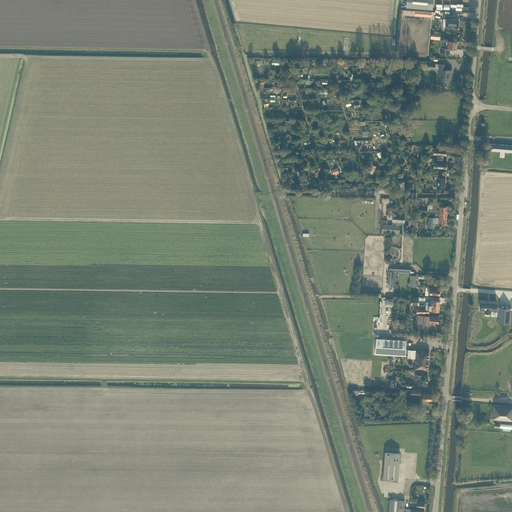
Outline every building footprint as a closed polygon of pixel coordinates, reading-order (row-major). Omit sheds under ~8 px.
[(432,9),(432,0),(407,0),(407,7),(432,9)] [(451,19),(451,15),(444,15),(444,18),(446,18),(446,26),(458,28),(459,19),(451,19)] [(457,42),(457,41),(446,40),(446,48),(441,47),(440,52),(448,53),(449,48),(456,49),(456,46),(457,45),(457,43),(457,42)] [(445,69),(445,64),(439,64),(439,70),(440,70),(439,76),(441,76),(441,84),(450,85),(450,80),(451,80),(450,79),(450,77),(451,77),(452,70),(445,69)] [(434,147),(434,154),(437,154),(436,158),(443,158),(444,158),(444,155),(444,153),(446,154),(446,148),(434,147)] [(435,161),(434,167),(446,168),(447,163),(443,163),(443,158),(436,158),(436,161),(435,161)] [(440,178),(440,174),(433,173),(432,177),(437,178),(437,187),(444,188),(445,182),(445,178),(440,178)] [(447,206),(438,205),(433,205),(432,211),(436,211),(436,210),(439,210),(439,213),(447,213),(447,206)] [(382,224),(381,232),(387,233),(387,232),(399,232),(400,224),(402,224),(402,222),(404,222),(404,215),(404,214),(393,214),(393,221),(393,223),(392,225),(382,224)] [(434,218),(434,217),(429,217),(428,227),(433,227),(433,221),(438,221),(438,223),(446,224),(446,219),(434,218)] [(478,276),(493,277),(493,265),(479,264),(478,276)] [(411,272),(411,268),(390,267),(389,283),(395,283),(396,271),(411,272)] [(481,301),(480,310),(485,310),(485,313),(491,313),(491,310),(496,311),(495,314),(499,314),(498,321),(509,322),(509,315),(511,315),(511,312),(510,312),(510,306),(499,305),(499,307),(496,307),(497,302),(481,301)] [(438,323),(438,316),(417,315),(416,323),(423,323),(423,324),(430,325),(430,322),(438,323)] [(377,339),(376,352),(391,353),(390,357),(388,361),(390,362),(394,363),(396,357),(396,354),(405,354),(406,340),(377,339)] [(406,355),(405,359),(408,361),(410,362),(410,357),(415,358),(415,364),(415,369),(428,369),(429,351),(408,349),(406,349),(406,355)] [(423,375),(423,372),(416,371),(415,378),(418,378),(418,384),(418,385),(418,384),(427,385),(428,376),(428,375),(427,375),(423,375)] [(384,389),(395,390),(395,388),(395,387),(396,387),(396,379),(392,379),(391,379),(389,379),(388,379),(388,386),(386,386),(384,386),(384,387),(384,389)] [(511,409),(511,410),(511,408),(511,405),(493,404),(492,419),(497,419),(497,423),(495,422),(495,427),(500,427),(511,428),(511,424),(500,423),(498,423),(498,419),(511,420),(511,409)] [(398,453),(385,453),(383,478),(398,479),(400,454),(399,454),(399,453),(398,453)] [(396,511),(398,499),(392,499),(389,498),(388,511),(396,511)] [(423,511),(425,502),(417,502),(416,507),(419,507),(419,509),(410,508),(409,511),(423,511)]
